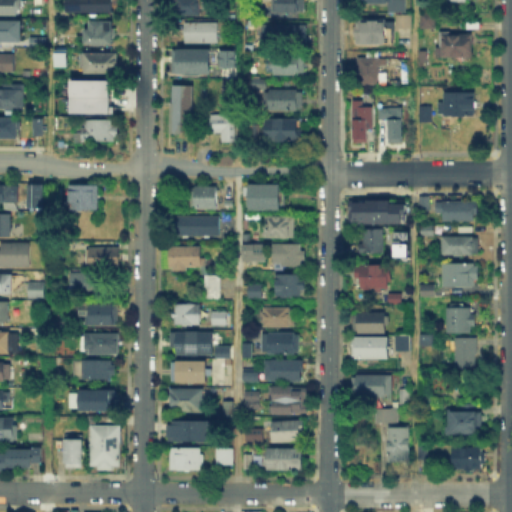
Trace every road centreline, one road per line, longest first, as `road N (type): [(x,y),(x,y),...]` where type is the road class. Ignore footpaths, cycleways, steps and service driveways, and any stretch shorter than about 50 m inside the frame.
road 1 (residential): [(326,511),(330,0)]
road 2 (residential): [(141,511),(145,0)]
road 3 (residential): [(510,511),(511,171)]
road 4 (residential): [(53,166),(330,168)]
road 5 (residential): [(236,493),(510,493)]
road 6 (residential): [(0,491),(236,493)]
road 7 (residential): [(330,168),(511,171)]
